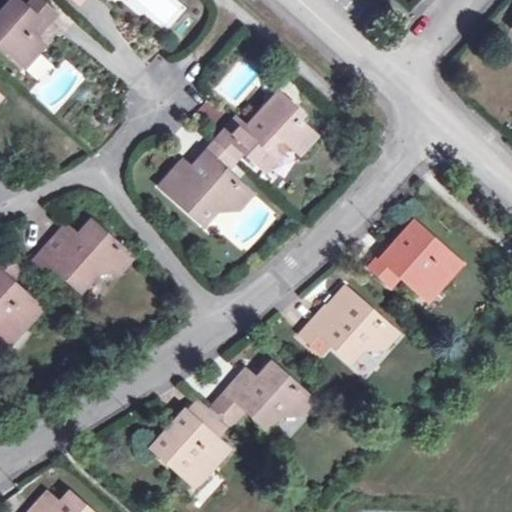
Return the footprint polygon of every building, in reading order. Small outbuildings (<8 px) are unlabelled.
[(37,20),(24,6),(16,0),(12,0),(0,13),(0,45),(23,66),(42,45),(34,37),(27,32),(37,20)] [(40,0),(29,0),(24,6),(37,20),(27,32),(34,37),(55,14),(40,0)] [(225,131),(245,150),(266,169),(289,144),(299,154),(314,137),(290,115),(295,109),(278,94),(257,117),(260,120),(249,132),(235,119),(225,131)] [(245,150),(225,131),(215,142),(204,154),(225,172),(236,160),(245,150)] [(249,193),(225,172),(204,154),(193,165),(198,170),(194,176),(183,166),(164,186),(203,221),(215,209),(237,207),(249,193)] [(67,266),(85,283),(96,271),(119,269),(130,257),(92,221),(76,237),(65,226),(46,247),(34,260),(55,279),(67,266)] [(427,276),(438,285),(458,262),(414,222),(391,247),(388,245),(369,267),(389,286),(399,274),(416,289),(427,276)] [(1,251),(0,251),(0,273),(10,282),(21,270),(1,251)] [(40,308),(10,282),(0,273),(0,352),(8,344),(0,337),(0,330),(8,322),(18,332),(40,308)] [(426,299),(438,285),(427,276),(416,289),(426,299)] [(332,340),(351,358),(362,346),(383,346),(396,332),(357,297),(341,312),(329,301),(297,336),(318,355),(332,340)] [(0,337),(8,344),(18,332),(8,322),(0,330),(0,337)] [(225,389),(246,408),(266,425),(277,414),(300,412),(312,400),(272,363),(257,379),(245,368),(225,389)] [(246,408),(225,389),(210,406),(231,425),(246,408)] [(196,399),(184,412),(205,431),(217,417),(196,399)] [(227,450),(205,431),(184,412),(152,447),(195,486),(227,450)] [(89,511),(68,493),(54,509),(41,497),(28,511),(89,511)]
